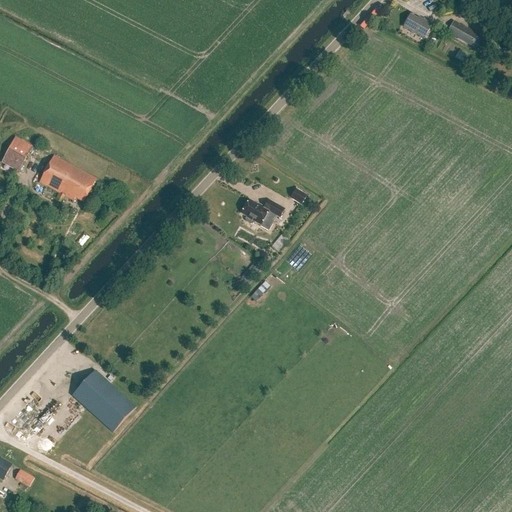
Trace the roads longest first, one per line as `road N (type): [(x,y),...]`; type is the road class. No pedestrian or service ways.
road 1 (unclassified): [(0,406),(378,0)]
road 2 (track): [(0,437),(141,511)]
